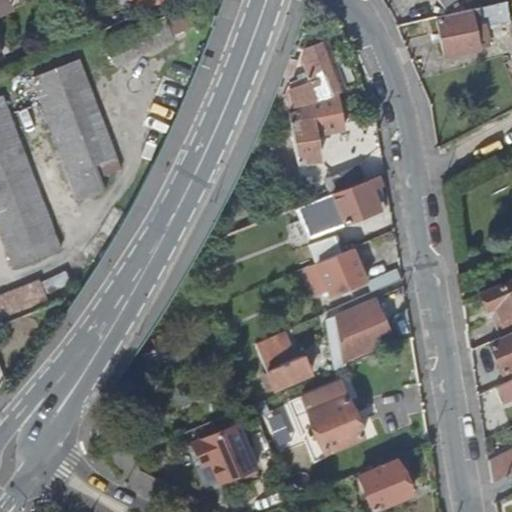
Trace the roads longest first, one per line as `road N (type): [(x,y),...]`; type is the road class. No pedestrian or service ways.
road 1 (residential): [(465,509),(404,106),(378,40),(346,0)]
road 2 (primary): [(42,451),(176,211)]
road 3 (primary): [(266,0),(176,211)]
road 4 (primary): [(176,211),(38,390)]
road 5 (residential): [(154,511),(42,451)]
